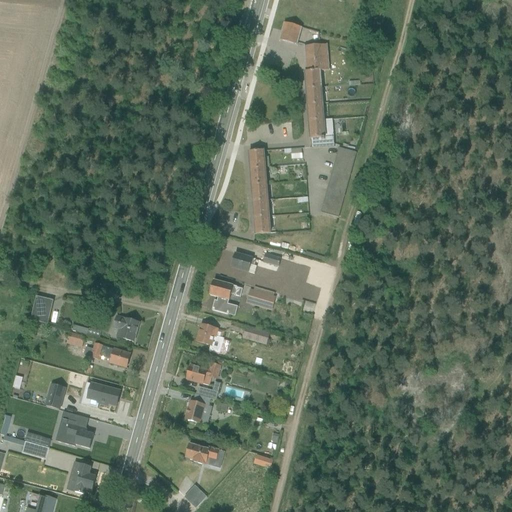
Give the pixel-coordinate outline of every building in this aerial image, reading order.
[(302,29),(285,24),(280,42),(297,47),(302,29)] [(307,73),(321,73),(329,72),(328,47),(305,48),(307,73)] [(305,73),(307,90),(322,89),(321,73),(307,73),(305,73)] [(308,106),(323,106),(322,89),(307,90),(308,106)] [(308,106),(309,123),(333,121),(333,116),(328,117),(328,111),(332,111),(332,105),(323,106),(308,106)] [(311,140),(333,138),(333,121),(309,123),(311,140)] [(334,148),(333,138),(311,140),(311,149),(334,148)] [(321,214),(338,218),(356,154),(338,149),(321,214)] [(291,160),(301,159),(301,150),(284,151),(284,154),(291,154),(291,155),(291,160)] [(251,170),(266,169),(269,168),(269,158),(265,158),(264,152),(250,153),(251,170)] [(251,170),(252,186),(267,185),(266,169),(251,170)] [(253,202),(274,201),(273,185),(267,185),(252,186),(253,202)] [(253,202),(254,218),(270,217),(275,217),(274,201),(253,202)] [(255,236),(271,235),(270,217),(254,218),(255,236)] [(231,268),(254,275),(256,267),(254,266),(255,260),(235,255),(231,268)] [(281,260),(265,255),(263,264),(278,268),(280,265),(281,260)] [(212,311),(228,315),(230,306),(228,305),(229,302),(231,295),(240,298),(242,290),(237,289),(237,288),(214,282),(210,296),(218,298),(217,302),(215,302),(212,311)] [(253,291),(250,290),(246,304),(272,312),(276,298),(273,297),(275,293),(255,287),(253,291)] [(36,297),(31,321),(33,321),(45,325),(48,326),(54,301),(36,297)] [(116,338),(134,342),(139,324),(117,318),(114,330),(118,331),(116,338)] [(40,341),(45,325),(33,321),(28,337),(40,341)] [(230,331),(244,335),(246,328),(232,324),(230,331)] [(70,331),(100,338),(101,333),(89,329),(88,330),(74,326),(74,327),(72,327),(71,328),(70,331)] [(197,343),(212,347),(214,338),(216,339),(217,338),(219,339),(221,334),(218,333),(218,331),(202,326),(197,343)] [(246,328),(244,335),(242,340),(267,346),(270,334),(246,328)] [(85,338),(69,334),(67,344),(82,348),(85,338)] [(110,364),(127,369),(130,356),(94,345),(91,359),(99,361),(101,357),(111,360),(110,364)] [(187,380),(209,387),(212,379),(217,381),(221,367),(212,365),(210,372),(190,367),(187,380)] [(196,396),(211,400),(216,401),(221,384),(215,383),(213,392),(198,388),(196,396)] [(82,399),(116,408),(120,393),(86,384),(82,399)] [(66,389),(51,385),(45,407),(60,411),(66,389)] [(130,388),(126,397),(131,399),(136,390),(130,388)] [(185,421),(207,427),(212,408),(209,407),(211,400),(196,396),(194,404),(190,403),(185,421)] [(227,406),(218,404),(216,410),(225,413),(227,406)] [(74,445),(89,449),(93,436),(86,433),(86,430),(62,424),(59,433),(66,435),(65,441),(75,444),(74,445)] [(7,436),(20,440),(23,430),(10,426),(7,436)] [(48,450),(24,443),(21,454),(45,461),(48,450)] [(215,471),(220,453),(191,445),(186,463),(215,471)] [(255,464),(270,469),(273,462),(257,457),(255,464)] [(91,468),(74,463),(67,490),(84,495),(85,489),(93,491),(96,477),(89,476),(91,468)] [(38,496),(33,511),(52,511),(55,501),(38,496)]
